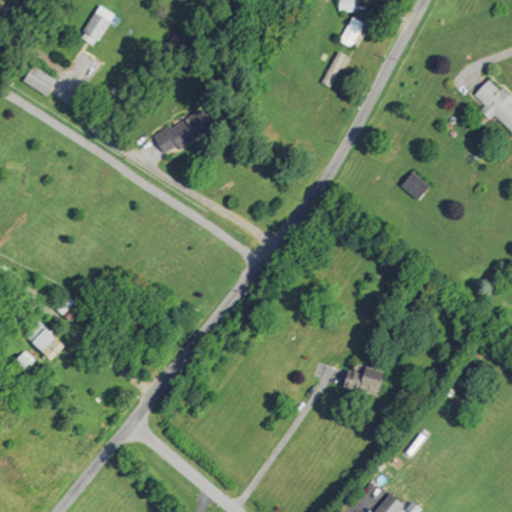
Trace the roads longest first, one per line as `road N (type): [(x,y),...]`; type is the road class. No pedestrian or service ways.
road 1 (residential): [(56,511),(319,189),(424,0)]
road 2 (residential): [(129,424),(233,511)]
